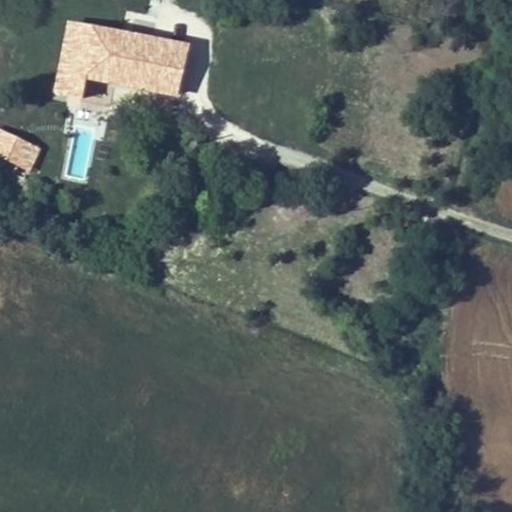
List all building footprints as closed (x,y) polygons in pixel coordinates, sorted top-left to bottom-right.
[(85,95),(97,42),(70,36),(59,90),(85,95)] [(184,113),(195,63),(97,42),(85,95),(59,90),(55,106),(109,118),(113,98),(184,113)] [(301,55),(296,77),(317,81),(322,60),(301,55)] [(224,69),(195,63),(184,113),(213,119),(224,69)] [(253,75),(224,69),(213,119),(243,125),(253,75)] [(9,131),(0,144),(0,155),(18,167),(32,146),(9,131)] [(77,159),(35,148),(28,173),(57,181),(54,194),(67,198),(77,159)]
